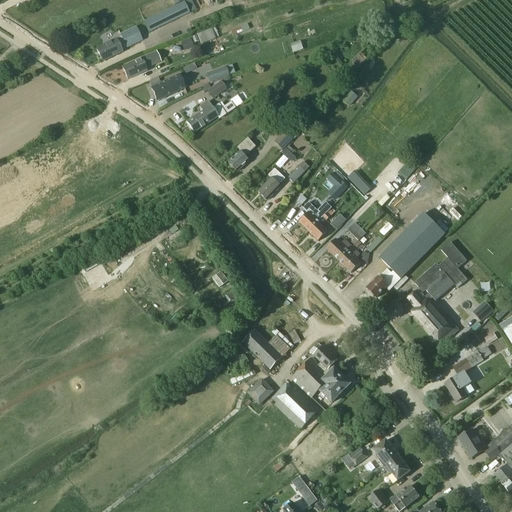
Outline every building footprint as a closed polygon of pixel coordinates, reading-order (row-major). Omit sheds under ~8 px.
[(185,3),(143,23),(149,34),(190,14),(185,3)] [(116,41),(96,50),(102,62),(122,53),(121,51),(126,48),(127,49),(142,42),(136,28),(120,35),(121,38),(116,40),(116,41)] [(232,37),(241,33),(239,28),(230,32),(232,37)] [(211,30),(197,35),(201,45),(215,40),(211,30)] [(191,39),(182,41),(184,50),(194,47),(191,39)] [(294,52),(304,49),(302,42),(292,45),(294,52)] [(146,69),(161,63),(157,53),(122,69),(128,81),(147,72),(146,69)] [(223,53),(208,58),(211,68),(227,63),(223,53)] [(359,56),(359,55),(352,62),(358,69),(365,61),(367,59),(361,54),(359,56)] [(210,84),(229,77),(225,67),(206,75),(210,84)] [(176,93),(171,80),(151,89),(157,101),(176,93)] [(212,100),(226,90),(221,82),(207,91),(212,100)] [(345,101),(351,106),(359,96),(352,91),(345,101)] [(230,100),(234,109),(243,105),(239,96),(230,100)] [(199,107),(203,112),(187,123),(194,134),(218,117),(207,102),(199,107)] [(294,140),(286,132),(274,143),(282,151),(294,140)] [(241,152),(229,163),(237,172),(250,161),(246,157),(256,147),(248,139),(237,149),(241,152)] [(283,153),(292,161),(295,158),(292,155),(295,152),(289,146),(283,153)] [(303,162),(288,178),(294,183),(309,167),(303,162)] [(269,176),(272,178),(259,192),(268,201),(281,187),(279,185),(285,179),(275,169),(269,176)] [(333,174),(328,179),(340,190),(334,196),(337,199),(347,188),(333,174)] [(367,190),(371,199),(382,194),(377,185),(367,190)] [(318,222),(322,219),(330,211),(327,207),(315,219),(309,213),(299,222),(309,232),(318,222)] [(330,211),(322,219),(325,222),(334,214),(335,213),(331,209),(330,211)] [(389,291),(401,280),(445,235),(444,234),(448,231),(440,221),(435,225),(424,214),(380,259),(389,268),(379,278),(367,289),(376,299),(387,289),(389,291)] [(336,231),(346,221),(340,216),(330,225),(336,231)] [(318,222),(309,232),(318,242),(328,232),(318,222)] [(351,243),(354,246),(364,236),(366,234),(355,223),(347,231),(356,239),(351,243)] [(372,244),(364,236),(354,246),(357,249),(361,244),(370,253),(385,239),(381,235),(372,244)] [(326,250),(339,262),(352,248),(345,240),(340,245),(336,240),(326,250)] [(438,267),(437,264),(414,284),(426,297),(425,298),(418,291),(408,300),(417,311),(413,314),(438,342),(441,346),(455,335),(428,303),(433,298),(436,302),(455,286),(458,289),(467,281),(458,269),(467,262),(450,243),(441,251),(448,259),(438,267)] [(360,264),(356,260),(360,255),(352,248),(339,262),(351,274),(360,264)] [(288,288),(284,284),(280,290),(284,293),(288,288)] [(475,316),(476,316),(481,322),(493,312),(488,306),(487,305),(475,316)] [(505,332),(511,344),(511,320),(500,328),(503,333),(505,332)] [(283,358),(290,350),(293,347),(276,329),(272,333),(276,337),(269,344),(255,331),(242,344),(270,371),(283,359),(283,358)] [(488,345),(498,339),(494,332),(484,339),(488,345)] [(462,387),(471,382),(465,373),(483,361),(483,360),(491,355),(487,347),(478,353),(453,368),(459,377),(457,377),(445,385),(456,403),(467,396),(462,387)] [(331,367),(337,361),(323,348),(314,357),(323,366),(322,368),(312,358),(291,380),(312,400),(313,399),(324,386),(327,388),(322,393),(333,403),(350,385),(334,370),(334,371),(331,367)] [(262,380),(248,394),(255,401),(260,406),(274,393),(262,380)] [(272,400),(276,404),(274,406),(301,430),(320,411),(290,381),(272,400)] [(511,425),(486,448),(481,440),(479,442),(472,431),(459,439),(471,460),(484,451),(485,452),(487,455),(492,461),(501,455),(501,456),(500,457),(507,465),(495,475),(502,484),(501,484),(509,494),(511,490),(511,425)] [(378,461),(383,467),(398,457),(386,441),(374,451),(380,459),(378,461)] [(368,458),(363,451),(351,460),(357,466),(368,458)] [(382,475),(386,471),(389,475),(391,473),(398,482),(410,472),(398,457),(383,467),(379,471),(382,475)] [(407,490),(406,489),(390,501),(397,511),(401,511),(419,498),(411,487),(407,490)] [(312,507),(319,502),(310,490),(303,495),(312,507)] [(388,502),(380,490),(367,499),(377,511),(388,502)] [(440,511),(433,503),(421,511),(440,511)]
